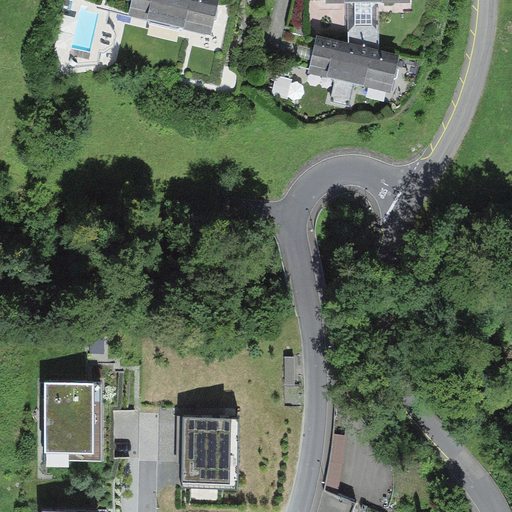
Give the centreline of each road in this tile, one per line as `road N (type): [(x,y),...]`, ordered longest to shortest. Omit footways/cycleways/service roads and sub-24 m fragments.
road 1 (residential): [(413,196),(370,174),(342,171),(316,181),(296,209),(317,395),(298,511)]
road 2 (tertiary): [(413,196),(383,261),(377,311),(384,356),(407,406),(495,511)]
road 3 (tertiary): [(487,0),(470,98),(413,196)]
